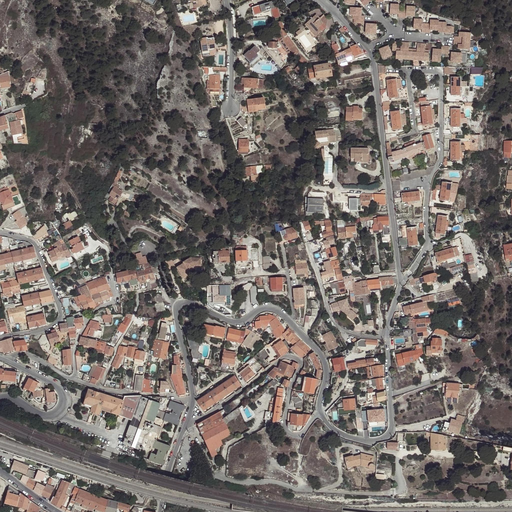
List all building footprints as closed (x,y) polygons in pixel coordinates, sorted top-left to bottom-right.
[(199,3),(202,2),(205,1),(204,0),(189,0),(191,4),(193,4),(194,9),(200,8),(199,3)] [(220,0),(216,0),(211,1),(213,12),(222,10),(220,0)] [(267,0),(268,2),(252,7),(254,15),(272,9),(275,18),(281,16),(275,0),(267,0)] [(368,0),(360,0),(359,2),(366,8),(372,3),(368,0)] [(301,8),(298,5),(293,10),(296,13),(301,8)] [(401,6),(392,5),(392,15),(400,15),(400,19),(404,19),(408,19),(408,17),(417,17),(417,7),(408,7),(408,10),(401,10),(401,6)] [(316,12),(321,17),(324,14),(319,9),(316,12)] [(363,11),(352,10),(352,18),(356,18),(356,26),(366,26),(366,23),(366,18),(363,18),(363,11)] [(314,32),(312,34),(315,38),(326,29),(318,20),(319,19),(316,16),(311,20),(314,24),(310,28),(311,29),(314,32)] [(319,19),(318,20),(326,29),(327,21),(323,16),(319,19)] [(425,20),(417,19),(416,29),(425,29),(425,33),(433,33),(433,30),(441,30),(441,32),(456,32),(457,26),(449,26),(449,22),(441,22),(441,20),(433,20),(433,24),(429,24),(425,24),(425,20)] [(346,32),(340,25),(337,27),(343,34),(346,32)] [(305,26),(312,34),(314,32),(311,29),(310,28),(305,26)] [(379,26),(368,26),(368,36),(379,37),(379,26)] [(474,31),(462,31),(462,35),(457,35),(457,39),(456,43),(462,43),(462,48),(473,48),(474,31)] [(291,51),(280,35),(276,38),(282,46),(285,51),(287,54),(291,51)] [(286,35),(280,35),(291,51),(293,54),(298,52),(297,50),(286,35)] [(208,44),(201,45),(202,53),(208,52),(207,51),(209,50),(210,57),(215,56),(214,49),(215,49),(214,38),(207,39),(208,44)] [(331,43),(333,50),(337,48),(337,49),(339,48),(337,44),(335,44),(334,42),(331,43)] [(400,43),(396,43),(395,52),(400,52),(399,60),(416,60),(432,61),(432,50),(428,50),(429,44),(420,44),(420,50),(416,50),(412,50),(413,43),(408,43),(404,43),(404,50),(400,49),(400,43)] [(363,52),(356,44),(354,45),(350,47),(350,48),(353,56),(354,56),(363,52)] [(445,49),(436,49),(436,61),(444,61),(445,53),(452,54),(452,46),(448,45),(445,45),(445,49)] [(333,50),(338,62),(353,56),(350,48),(339,53),(337,49),(337,48),(333,50)] [(392,48),(382,51),(386,61),(396,57),(392,48)] [(298,52),(293,54),(294,55),(304,65),(307,62),(298,52)] [(467,52),(456,52),(456,62),(467,62),(467,52)] [(329,64),(314,67),(316,78),(331,75),(329,64)] [(316,78),(314,67),(308,68),(310,79),(316,78)] [(37,78),(43,79),(43,78),(46,71),(41,70),(37,78)] [(219,74),(214,74),(210,74),(210,75),(210,81),(210,89),(219,89),(219,74)] [(1,78),(0,78),(0,88),(11,86),(9,76),(1,78)] [(458,77),(449,77),(449,95),(458,95),(458,77)] [(241,78),(241,82),(243,83),(243,84),(243,87),(251,87),(250,88),(262,89),(264,80),(241,78)] [(391,78),(387,78),(389,98),(398,97),(397,88),(402,88),(401,83),(397,83),(396,79),(391,80),(391,78)] [(29,81),(24,79),(23,85),(20,96),(27,99),(29,92),(25,91),(29,81)] [(31,93),(34,82),(30,81),(29,81),(25,91),(29,92),(31,93)] [(256,109),(256,110),(264,109),(263,98),(246,100),(247,109),(256,109)] [(382,103),(383,110),(391,109),(390,102),(382,103)] [(353,117),(353,119),(362,119),(362,107),(358,107),(358,105),(353,105),(353,106),(353,107),(351,107),(351,106),(346,105),(345,117),(353,117)] [(421,107),(423,125),(433,124),(431,106),(421,107)] [(458,108),(449,109),(450,127),(458,127),(458,108)] [(400,111),(391,111),(393,130),(401,129),(401,120),(405,120),(405,115),(400,115),(400,111)] [(242,119),(237,122),(242,128),(246,125),(242,119)] [(10,127),(11,136),(11,135),(21,134),(20,125),(10,127)] [(314,139),(317,144),(321,140),(329,140),(337,140),(336,131),(335,131),(335,127),(316,128),(316,132),(312,135),(315,138),(314,139)] [(425,142),(427,148),(434,146),(430,134),(423,136),(425,142)] [(479,135),(470,135),(468,151),(477,151),(479,135)] [(239,140),(238,151),(247,152),(248,141),(239,140)] [(511,140),(504,141),(503,157),(511,157),(511,152),(511,140)] [(458,142),(450,142),(450,160),(459,160),(459,151),(463,151),(463,145),(459,146),(458,142)] [(403,158),(424,149),(422,143),(391,152),(394,160),(403,158)] [(369,151),(351,149),(350,155),(355,156),(354,159),(368,160),(369,151)] [(432,173),(437,165),(400,176),(402,183),(432,173)] [(255,166),(244,167),(245,176),(250,176),(256,175),(256,173),(255,166)] [(115,176),(111,186),(113,187),(114,188),(119,178),(118,177),(115,176)] [(442,182),(440,200),(454,202),(457,194),(458,183),(442,182)] [(18,190),(17,187),(9,190),(11,198),(17,195),(16,191),(18,190)] [(122,192),(114,188),(113,187),(110,193),(109,195),(111,197),(117,200),(119,197),(122,192)] [(13,201),(11,198),(9,190),(7,190),(1,192),(0,192),(0,195),(1,198),(2,203),(3,204),(3,205),(13,201)] [(421,200),(420,191),(402,194),(403,202),(421,200)] [(370,205),(370,198),(370,196),(356,196),(356,198),(356,204),(370,205)] [(307,213),(306,199),(306,198),(304,198),(306,217),(323,215),(323,210),(315,211),(315,213),(307,213)] [(322,199),(306,199),(307,213),(315,213),(315,211),(323,210),(322,199)] [(15,206),(13,201),(3,205),(3,204),(0,205),(2,211),(15,206)] [(13,215),(17,220),(15,222),(21,229),(28,224),(24,215),(25,214),(21,208),(13,215)] [(384,228),(382,216),(379,216),(374,217),(374,218),(375,226),(373,226),(373,230),(378,229),(384,228)] [(389,216),(382,216),(384,228),(385,236),(390,235),(389,225),(389,224),(389,216)] [(447,217),(439,216),(437,234),(445,235),(447,217)] [(74,228),(69,220),(63,224),(65,229),(64,230),(65,231),(67,231),(68,232),(74,228)] [(333,229),(331,222),(327,223),(327,220),(318,221),(319,224),(320,226),(326,224),(327,231),(333,229)] [(298,223),(302,234),(311,231),(308,221),(298,223)] [(357,236),(355,221),(346,222),(346,227),(338,228),(339,238),(357,236)] [(43,226),(31,233),(33,237),(37,241),(48,235),(45,230),(46,229),(43,226)] [(286,240),(287,241),(288,241),(298,237),(295,227),(285,230),(286,235),(285,235),(285,236),(284,237),(284,238),(285,239),(285,240),(286,240)] [(402,233),(399,234),(400,238),(399,238),(400,246),(410,244),(410,246),(419,245),(416,227),(407,228),(409,237),(403,238),(402,233)] [(331,248),(330,244),(333,243),(332,243),(335,242),(333,235),(326,237),(326,240),(323,240),(323,238),(311,241),(313,247),(318,245),(320,251),(322,250),(326,249),(331,248)] [(69,240),(72,247),(74,251),(77,256),(86,252),(78,236),(69,240)] [(235,246),(235,264),(250,264),(249,242),(244,242),(244,246),(235,246)] [(511,243),(503,245),(506,261),(511,259),(511,243)] [(66,256),(62,246),(53,249),(54,250),(47,253),(51,262),(58,260),(57,258),(61,257),(62,258),(66,256)] [(326,249),(329,258),(337,255),(335,247),(331,248),(326,249)] [(11,253),(14,262),(17,262),(19,261),(23,260),(23,263),(31,261),(31,260),(32,260),(31,258),(36,257),(33,248),(11,253)] [(435,254),(438,262),(456,257),(454,248),(435,254)] [(229,262),(228,251),(224,251),(221,251),(217,251),(218,262),(218,263),(229,262)] [(5,264),(14,262),(11,253),(0,255),(0,271),(6,270),(5,264)] [(181,274),(190,269),(189,268),(195,264),(201,265),(201,257),(190,256),(183,261),(184,262),(177,266),(181,274)] [(263,257),(263,269),(271,269),(272,264),(269,264),(269,256),(263,257)] [(138,265),(147,263),(145,257),(136,259),(138,265)] [(340,267),(339,259),(336,260),(331,261),(332,269),(340,267)] [(328,270),(326,262),(330,261),(330,260),(323,262),(324,264),(321,265),(322,271),(328,270)] [(387,262),(388,270),(396,269),(394,260),(387,262)] [(466,262),(471,279),(477,277),(472,260),(466,262)] [(306,264),(295,266),(296,269),(297,275),(304,273),(307,273),(306,264)] [(157,266),(151,269),(154,277),(160,275),(157,266)] [(18,280),(18,283),(44,278),(42,268),(16,274),(18,280)] [(129,280),(136,278),(137,278),(134,269),(127,272),(129,280)] [(154,277),(151,269),(143,271),(145,280),(148,278),(154,277)] [(180,293),(173,271),(169,273),(168,269),(162,271),(170,296),(180,293)] [(192,272),(190,269),(181,274),(184,277),(192,272)] [(123,282),(129,280),(127,272),(121,273),(123,282)] [(436,278),(434,273),(424,277),(426,283),(427,282),(431,281),(435,280),(436,280),(436,278)] [(351,275),(343,277),(343,279),(343,280),(345,290),(347,289),(347,286),(348,286),(353,285),(352,283),(353,283),(351,275)] [(158,286),(154,277),(148,278),(150,287),(158,286)] [(283,288),(282,282),(282,277),(271,278),(271,282),(272,289),(283,288)] [(393,283),(392,277),(379,278),(379,279),(380,285),(386,284),(393,283)] [(92,297),(87,285),(83,278),(75,282),(78,289),(81,295),(84,295),(87,294),(89,298),(92,298),(92,297)] [(92,297),(100,294),(106,291),(110,290),(105,278),(87,285),(92,297)] [(256,288),(254,278),(236,288),(237,309),(243,309),(243,292),(250,288),(251,303),(257,303),(257,293),(257,290),(256,288)] [(369,289),(381,288),(380,285),(379,279),(367,280),(369,289)] [(3,293),(20,290),(18,283),(18,280),(1,284),(3,293)] [(362,295),(370,294),(370,291),(369,289),(367,280),(360,281),(360,282),(353,283),(352,283),(353,285),(354,292),(349,292),(350,296),(354,296),(355,299),(359,298),(358,295),(362,295)] [(340,293),(338,283),(336,284),(331,285),(324,286),(325,289),(330,287),(331,290),(337,289),(338,293),(340,293)] [(296,300),(305,299),(304,287),(294,288),(296,300)] [(54,301),(50,290),(38,293),(41,303),(41,304),(54,301)] [(103,301),(109,298),(106,291),(100,294),(103,301)] [(21,297),(24,306),(41,303),(38,293),(21,297)] [(95,304),(103,301),(100,294),(92,297),(92,298),(95,304)] [(89,298),(86,299),(86,300),(89,308),(96,306),(95,304),(92,298),(89,298)] [(346,299),(331,304),(333,311),(341,309),(353,319),(357,314),(351,309),(349,309),(346,299)] [(89,308),(86,300),(80,301),(81,304),(84,309),(89,308)] [(412,313),(412,314),(426,311),(423,302),(403,307),(405,315),(412,313)] [(165,311),(163,304),(156,305),(155,306),(156,313),(165,311)] [(22,317),(26,316),(24,306),(7,310),(10,321),(18,320),(18,322),(23,321),(22,317)] [(27,322),(28,327),(46,323),(44,314),(26,317),(27,322)] [(268,314),(268,316),(269,324),(277,318),(276,318),(274,317),(268,314)] [(119,315),(101,317),(101,320),(103,320),(103,324),(110,323),(110,319),(119,318),(119,315)] [(255,327),(261,326),(266,329),(269,324),(268,316),(260,317),(260,318),(258,320),(258,321),(255,322),(255,327)] [(310,329),(317,317),(312,316),(306,316),(304,328),(310,329)] [(127,327),(131,320),(125,317),(122,324),(127,327)] [(284,333),(286,331),(285,330),(282,325),(277,318),(269,324),(270,325),(278,337),(281,335),(282,335),(284,333)] [(410,325),(410,329),(417,328),(416,320),(416,319),(412,320),(412,318),(406,318),(407,326),(410,325)] [(416,320),(417,328),(426,327),(426,323),(425,320),(425,319),(416,320)] [(90,320),(87,327),(91,328),(95,329),(95,331),(97,332),(100,323),(90,320)] [(164,342),(164,340),(165,335),(167,329),(166,328),(167,323),(162,322),(157,340),(164,342)] [(60,325),(57,326),(57,327),(58,330),(62,340),(64,337),(70,337),(69,332),(68,328),(68,323),(65,324),(64,324),(60,325)] [(215,327),(203,324),(201,333),(223,338),(225,328),(215,326),(215,327)] [(278,337),(270,325),(269,326),(272,333),(276,338),(278,337)] [(82,336),(87,337),(90,328),(87,327),(82,336)] [(426,327),(417,328),(418,336),(418,337),(418,336),(427,335),(426,327)] [(229,328),(227,337),(243,341),(244,333),(245,332),(229,328)] [(300,340),(293,334),(294,332),(289,328),(286,331),(284,333),(282,335),(290,342),(294,345),(300,340)] [(417,328),(410,329),(408,329),(408,335),(410,335),(410,337),(413,336),(418,336),(417,328)] [(326,343),(331,349),(333,348),(338,344),(329,330),(322,335),(326,343)] [(257,335),(250,331),(248,335),(247,336),(242,344),(243,345),(251,350),(260,337),(258,335),(257,334),(257,335)] [(60,342),(57,332),(53,334),(47,335),(49,342),(50,344),(60,342)] [(192,335),(188,334),(187,337),(189,346),(191,346),(190,347),(190,348),(190,349),(192,350),(191,353),(193,358),(199,360),(200,354),(198,353),(200,346),(199,346),(200,342),(192,335)] [(94,348),(96,342),(96,341),(86,338),(82,337),(81,337),(79,343),(94,348)] [(5,353),(16,350),(13,342),(12,339),(12,338),(1,341),(5,353)] [(427,353),(433,353),(439,353),(442,353),(442,340),(441,340),(441,339),(438,339),(438,338),(433,339),(433,342),(432,342),(432,347),(427,347),(427,353)] [(16,351),(27,349),(27,345),(26,343),(25,340),(13,342),(16,350),(16,351)] [(157,340),(153,356),(165,358),(169,343),(164,342),(157,340)] [(287,351),(288,350),(282,340),(274,345),(281,356),(287,351)] [(310,349),(300,340),(294,345),(291,347),(292,348),(293,350),(295,351),(302,357),(310,349)] [(358,342),(358,346),(361,346),(361,350),(358,350),(358,352),(361,352),(362,350),(367,350),(369,349),(369,345),(366,345),(366,344),(378,345),(378,341),(366,340),(362,340),(358,342)] [(104,350),(105,344),(96,342),(94,348),(102,350),(104,350)] [(279,358),(281,356),(274,345),(271,347),(279,358)] [(106,346),(104,353),(111,355),(114,348),(106,346)] [(123,356),(125,356),(128,348),(119,346),(117,354),(115,356),(111,365),(117,368),(123,356)] [(125,356),(135,358),(136,350),(137,347),(128,346),(128,348),(125,356)] [(72,365),(71,349),(65,350),(63,350),(64,365),(72,365)] [(423,349),(396,355),(399,366),(405,364),(405,363),(415,361),(415,360),(419,359),(419,357),(424,356),(423,349)] [(136,350),(135,358),(143,360),(144,351),(137,350),(136,350)] [(172,361),(170,362),(170,366),(172,366),(172,374),(176,374),(176,370),(176,367),(180,367),(176,351),(170,353),(172,361)] [(236,354),(223,352),(221,362),(223,362),(229,363),(234,364),(236,354)] [(318,362),(316,357),(313,352),(308,355),(316,370),(317,369),(321,367),(318,362)] [(47,361),(55,366),(58,360),(50,355),(47,361)] [(257,361),(253,357),(252,358),(248,361),(249,362),(251,365),(257,361)] [(333,359),(336,371),(345,370),(344,359),(343,357),(333,359)] [(350,368),(353,368),(375,364),(374,360),(356,363),(352,363),(348,364),(349,369),(350,368)] [(292,366),(281,361),(278,368),(277,371),(278,372),(282,373),(289,376),(291,377),(294,369),(294,368),(295,367),(292,366)] [(101,378),(106,368),(100,366),(101,363),(97,362),(94,363),(93,366),(96,367),(92,376),(89,375),(85,373),(82,380),(95,385),(97,380),(98,380),(99,377),(101,378)] [(382,365),(372,366),(372,368),(374,377),(384,376),(382,365)] [(249,367),(240,374),(246,381),(255,374),(252,371),(249,367)] [(275,367),(267,375),(273,379),(274,379),(276,374),(278,372),(277,371),(278,368),(275,367)] [(176,374),(172,374),(171,376),(179,395),(179,397),(185,396),(181,369),(176,370),(176,374)] [(16,372),(3,371),(3,380),(15,381),(16,372)] [(224,376),(223,374),(212,381),(213,384),(224,376)] [(144,377),(136,375),(135,380),(133,390),(142,391),(142,389),(143,386),(143,383),(144,380),(144,377)] [(197,401),(203,410),(240,385),(234,376),(201,399),(197,401)] [(315,386),(317,379),(316,379),(307,377),(304,392),(305,393),(314,394),(315,386)] [(38,389),(39,384),(27,378),(27,379),(28,379),(22,390),(25,392),(27,389),(31,391),(32,399),(39,402),(41,402),(41,396),(45,395),(45,393),(45,388),(38,389)] [(287,388),(290,381),(284,379),(282,385),(287,388)] [(157,388),(157,393),(159,393),(170,393),(170,388),(167,381),(160,381),(160,386),(160,388),(157,388)] [(273,385),(270,382),(264,387),(266,390),(273,385)] [(211,385),(209,383),(199,390),(201,392),(211,385)] [(459,398),(459,388),(459,385),(454,384),(447,383),(447,388),(446,397),(459,398)] [(83,405),(91,408),(90,411),(93,412),(93,414),(95,414),(93,420),(96,422),(99,414),(101,409),(118,415),(123,400),(88,388),(83,405)] [(47,391),(46,391),(47,402),(52,402),(56,401),(54,390),(50,390),(47,391)] [(304,399),(305,393),(304,392),(304,393),(301,393),(292,391),(292,393),(298,394),(297,395),(300,396),(300,397),(302,400),(304,399)] [(386,400),(385,392),(377,394),(377,396),(373,396),(374,404),(378,403),(378,402),(386,400)] [(141,395),(124,396),(123,400),(118,415),(132,420),(141,396),(141,395)] [(141,396),(132,420),(123,444),(143,451),(145,447),(151,449),(151,447),(158,450),(156,454),(151,453),(149,460),(164,465),(165,461),(164,461),(163,460),(166,454),(167,450),(169,451),(171,446),(157,441),(157,440),(155,439),(157,433),(159,434),(162,427),(158,426),(161,419),(178,425),(180,421),(178,421),(182,410),(183,411),(185,406),(170,401),(168,408),(173,410),(172,413),(170,412),(169,414),(158,410),(161,404),(141,396)] [(298,397),(293,401),(295,404),(295,408),(301,408),(301,402),(298,397)] [(362,418),(361,408),(356,409),(355,399),(344,400),(345,408),(338,409),(339,415),(349,414),(356,413),(357,418),(362,418)] [(279,421),(281,408),(275,407),(272,424),(279,421)] [(242,415),(238,408),(226,416),(223,419),(227,426),(242,415)] [(385,410),(368,411),(369,423),(386,421),(385,410)] [(197,424),(200,432),(201,435),(202,435),(209,451),(214,449),(223,444),(221,439),(231,434),(227,426),(223,419),(220,412),(197,424)] [(292,425),(297,425),(302,425),(303,414),(302,414),(291,413),(291,422),(290,425),(292,425)] [(303,414),(302,425),(305,426),(308,421),(311,415),(308,415),(303,414)] [(463,422),(456,420),(452,419),(451,423),(446,422),(444,430),(460,434),(463,422)] [(446,436),(432,433),(432,436),(432,449),(446,449),(446,437),(446,436)] [(361,454),(361,456),(361,464),(370,466),(369,467),(369,468),(370,468),(370,469),(372,470),(373,470),(374,469),(375,468),(375,467),(375,466),(374,465),(373,464),(374,458),(361,454)] [(354,456),(345,459),(348,468),(361,464),(361,456),(354,457),(354,456)] [(12,469),(16,471),(19,464),(29,468),(30,467),(15,461),(12,469)] [(19,464),(16,471),(26,475),(29,468),(19,464)] [(45,481),(48,472),(40,470),(37,479),(45,481)] [(65,494),(66,493),(69,483),(63,480),(58,491),(65,494)] [(26,485),(33,490),(37,483),(32,481),(31,483),(27,481),(26,485)] [(33,490),(41,495),(42,494),(46,487),(43,485),(40,484),(37,483),(33,490)] [(66,493),(71,495),(72,493),(75,488),(75,487),(76,485),(69,483),(66,493)] [(20,493),(9,486),(9,488),(5,503),(17,506),(20,496),(20,493)] [(42,494),(49,498),(53,490),(46,487),(42,494)] [(72,496),(69,502),(73,504),(75,501),(79,489),(75,488),(72,493),(73,494),(72,496)] [(107,500),(79,489),(75,501),(83,504),(94,508),(100,511),(104,511),(107,500)] [(50,502),(60,508),(66,494),(65,494),(58,491),(56,490),(53,497),(50,502)] [(30,500),(20,493),(20,496),(17,506),(19,507),(20,507),(24,508),(28,509),(30,500)] [(38,511),(40,507),(30,500),(28,509),(26,511),(38,511)] [(107,500),(104,511),(116,511),(117,508),(118,503),(112,501),(108,500),(107,500)] [(130,505),(118,503),(117,508),(124,510),(127,510),(128,511),(129,511),(130,505)]
